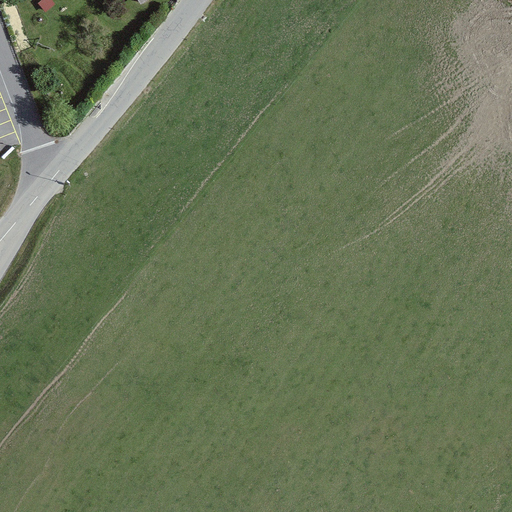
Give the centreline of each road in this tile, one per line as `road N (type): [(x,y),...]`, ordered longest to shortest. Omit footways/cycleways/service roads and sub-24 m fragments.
road 1 (tertiary): [(58,172),(196,0)]
road 2 (residential): [(58,172),(39,146),(0,41)]
